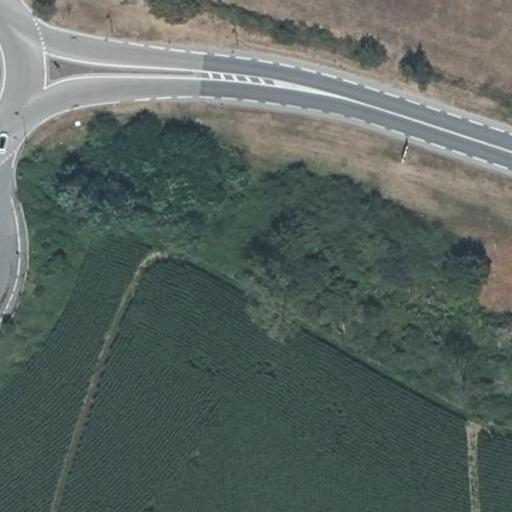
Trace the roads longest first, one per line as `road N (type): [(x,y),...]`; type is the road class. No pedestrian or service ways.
road 1 (track): [(511,423),(104,212)]
road 2 (tertiary): [(225,75),(320,92),(511,155)]
road 3 (tertiary): [(225,75),(14,27)]
road 4 (tertiary): [(17,114),(225,75)]
